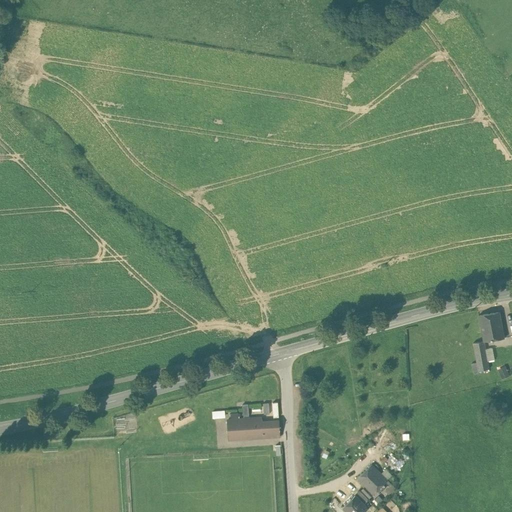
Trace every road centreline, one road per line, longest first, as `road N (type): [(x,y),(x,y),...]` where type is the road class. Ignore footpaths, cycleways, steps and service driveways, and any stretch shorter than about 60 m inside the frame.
road 1 (secondary): [(276,354),(0,429)]
road 2 (secondary): [(511,294),(276,354)]
road 3 (unclassified): [(292,511),(276,354)]
